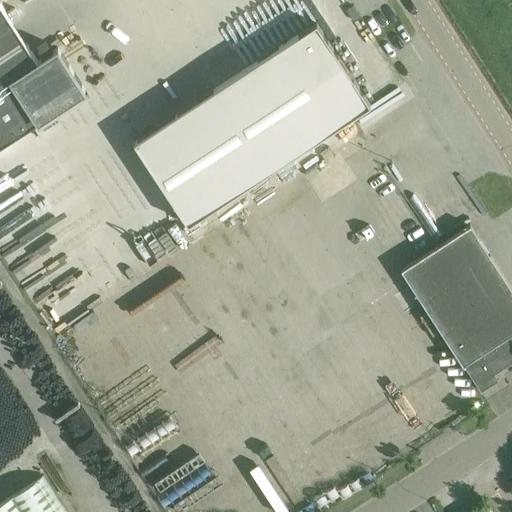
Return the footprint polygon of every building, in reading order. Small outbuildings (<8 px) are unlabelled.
[(0,0),(0,143),(85,89),(58,47),(37,60),(0,2),(0,0)] [(316,21),(215,87),(269,169),(370,103),(316,21)] [(410,178),(438,218),(449,211),(440,199),(460,185),(440,157),(410,178)] [(42,176),(19,187),(30,209),(53,198),(42,176)] [(5,182),(0,184),(0,199),(11,193),(5,182)] [(511,289),(470,224),(402,268),(463,363),(481,391),(498,379),(494,373),(511,361),(511,289)] [(323,443),(308,452),(338,503),(353,493),(323,443)] [(0,511),(67,511),(43,474),(0,502),(0,511)] [(250,511),(269,511),(306,496),(296,474),(244,497),(250,511)] [(319,511),(314,502),(292,511),(319,511)]
